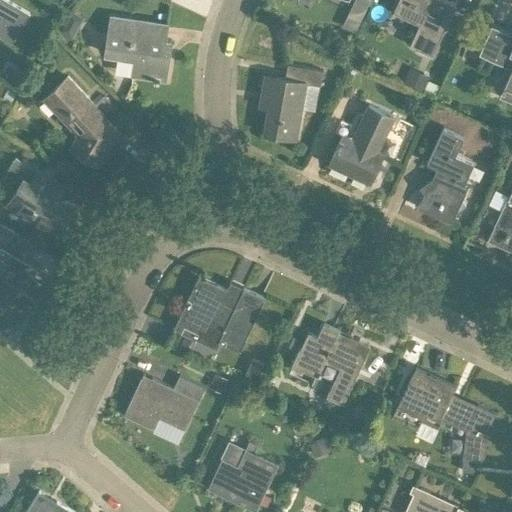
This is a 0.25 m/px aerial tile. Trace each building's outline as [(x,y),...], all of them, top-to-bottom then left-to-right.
[(10,0),(0,0),(0,33),(13,41),(30,11),(10,0)] [(353,0),(348,11),(361,17),(368,0),(353,0)] [(456,4),(448,0),(397,0),(393,11),(419,24),(409,44),(432,55),(456,4)] [(163,51),(167,25),(109,17),(104,56),(134,60),(132,74),(165,79),(169,52),(163,51)] [(511,31),(491,23),(478,52),(511,66),(499,96),(511,101),(511,31)] [(287,63),(284,77),(266,74),(260,106),(268,107),(263,134),(295,140),(301,109),(314,111),(319,85),(320,85),(322,69),(287,63)] [(405,81),(422,89),(428,79),(410,70),(405,81)] [(104,115),(67,75),(42,98),(76,135),(70,147),(98,164),(112,140),(96,123),(104,115)] [(10,103),(16,93),(8,88),(2,98),(10,103)] [(377,148),(393,114),(370,103),(352,140),(342,135),(328,163),(370,183),(385,152),(377,148)] [(471,181),(466,179),(474,162),(455,153),(464,136),(443,126),(426,162),(436,166),(418,206),(451,222),(465,193),(469,194),(472,187),(469,185),(471,181)] [(6,174),(20,182),(7,203),(58,232),(73,206),(30,182),(35,173),(41,162),(26,153),(21,161),(16,158),(6,174)] [(511,249),(511,188),(509,195),(507,194),(487,239),(511,249)] [(25,288),(37,267),(2,246),(0,248),(0,303),(5,307),(22,287),(25,288)] [(240,351),(265,297),(244,287),(240,294),(199,275),(174,328),(217,348),(219,341),(240,351)] [(339,331),(339,330),(324,322),(317,336),(308,332),(300,348),(299,348),(291,366),(301,371),(303,368),(318,376),(325,361),(340,369),(327,397),(343,404),(371,346),(339,331)] [(302,340),(293,336),(289,346),(297,350),(302,340)] [(258,380),(265,364),(252,358),(245,374),(258,380)] [(439,419),(440,418),(466,430),(463,458),(482,460),(488,447),(485,446),(495,424),(492,422),(496,412),(478,404),(476,407),(450,395),(455,384),(416,367),(398,405),(425,417),(427,413),(439,419)] [(216,374),(211,385),(222,390),(227,379),(216,374)] [(179,375),(173,387),(152,377),(144,395),(135,391),(124,415),(154,429),(159,417),(186,429),(205,387),(179,375)] [(237,381),(231,393),(237,396),(247,392),(249,386),(237,381)] [(289,424),(296,409),(282,402),(275,416),(289,424)] [(330,449),(326,438),(311,443),(315,454),(330,449)] [(278,464),(253,452),(257,444),(249,440),(237,466),(222,458),(208,487),(240,502),(242,496),(259,504),(278,464)] [(472,471),(477,460),(464,458),(462,470),(472,471)] [(416,470),(407,465),(403,474),(412,479),(416,470)] [(404,511),(473,511),(413,484),(409,491),(413,493),(404,511)] [(75,511),(56,501),(56,502),(41,492),(41,491),(39,490),(25,511),(75,511)]
